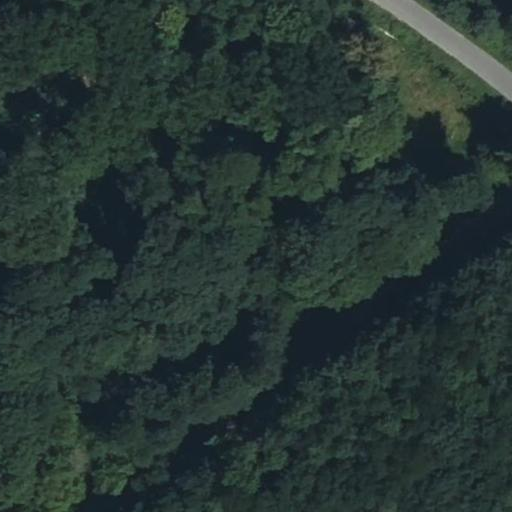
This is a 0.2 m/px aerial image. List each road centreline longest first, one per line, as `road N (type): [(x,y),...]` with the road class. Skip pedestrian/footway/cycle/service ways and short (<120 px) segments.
road 1 (tertiary): [(98,511),(511,198)]
road 2 (unclassified): [(385,0),(511,88)]
